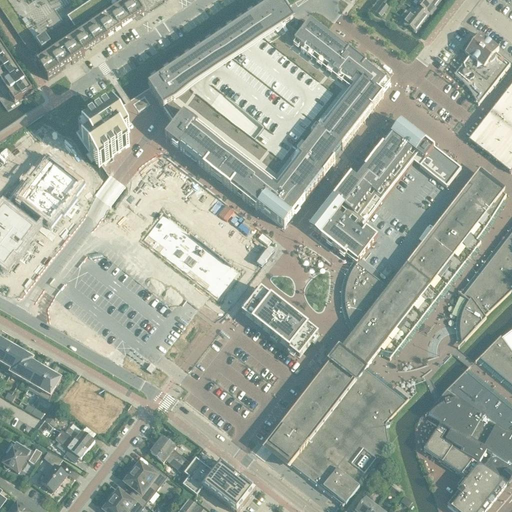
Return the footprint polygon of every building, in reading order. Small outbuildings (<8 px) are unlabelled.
[(0,0),(0,9),(48,82),(61,73),(63,72),(66,69),(72,66),(77,62),(85,57),(145,17),(142,12),(134,1),(127,6),(123,0),(0,0)] [(429,17),(436,9),(423,0),(411,0),(414,2),(412,4),(417,8),(429,17)] [(423,0),(436,9),(442,1),(441,0),(423,0)] [(278,3),(145,90),(160,107),(179,117),(173,128),(184,134),(168,144),(282,232),(339,158),(391,89),(308,25),(299,38),(286,29),(293,25),(287,16),(278,3)] [(388,8),(383,5),(376,14),(381,18),(388,8)] [(417,8),(411,17),(404,25),(416,34),(429,17),(417,8)] [(456,75),(455,77),(460,81),(465,86),(469,91),(473,96),(476,102),(478,106),(478,107),(493,88),(504,74),(510,66),(509,66),(496,55),(499,51),(491,45),(486,41),(480,36),(476,41),(471,48),(465,55),(469,58),(469,59),(464,65),(456,75)] [(2,47),(0,48),(0,61),(8,56),(2,47)] [(8,56),(0,61),(0,74),(14,65),(8,56)] [(14,65),(0,74),(0,81),(3,86),(20,74),(14,65)] [(20,74),(3,86),(9,95),(26,83),(20,74)] [(26,83),(9,95),(15,104),(32,92),(26,83)] [(511,86),(490,115),(469,142),(490,158),(511,175),(511,173),(511,86)] [(113,109),(76,134),(99,169),(126,150),(119,140),(130,133),(113,109)] [(351,177),(310,227),(311,231),(352,263),(352,262),(357,257),(361,261),(376,242),(361,231),(384,204),(414,165),(447,190),(461,171),(401,124),(356,181),(351,177)] [(36,184),(21,203),(34,213),(43,220),(51,226),(61,212),(64,214),(65,213),(72,204),(69,202),(71,199),(80,188),(64,176),(66,175),(59,170),(58,171),(50,165),(43,174),(40,172),(32,181),(36,184)] [(283,426),(266,448),(291,467),(330,497),(342,507),(342,508),(343,508),(390,448),(389,447),(389,448),(385,426),(409,401),(408,401),(404,399),(400,397),(395,396),(365,372),(362,370),(376,352),(380,353),(382,353),(385,354),(388,355),(391,355),(394,356),(391,360),(389,361),(390,362),(391,360),(395,355),(478,248),(481,245),(480,244),(477,242),(484,232),(492,221),(499,210),(504,202),(506,198),(506,197),(490,185),(481,178),(477,183),(474,181),(469,188),(463,197),(462,197),(455,208),(454,207),(447,218),(445,217),(412,260),(404,269),(405,270),(389,291),(386,288),(352,262),(352,263),(356,266),(353,271),(350,276),(348,282),(346,288),(345,294),(345,300),(345,306),(345,312),(347,318),(349,323),(351,329),(354,334),(354,335),(355,336),(355,337),(356,337),(357,338),(343,355),(286,428),(283,426)] [(0,266),(5,270),(15,257),(17,259),(18,258),(25,249),(22,247),(24,245),(34,233),(25,225),(7,212),(4,209),(0,214),(0,266)] [(163,214),(143,241),(218,299),(238,273),(163,214)] [(459,295),(458,296),(459,297),(469,304),(460,324),(460,335),(462,345),(459,349),(458,350),(459,349),(486,320),(485,318),(511,292),(511,235),(463,298),(460,296),(459,295)] [(262,292),(243,316),(300,360),(319,335),(262,292)] [(511,331),(501,340),(509,351),(510,352),(511,354),(511,331)] [(494,373),(510,352),(509,351),(501,340),(500,339),(475,364),(476,365),(479,361),(494,373)] [(10,346),(4,342),(0,348),(0,367),(2,369),(14,348),(13,347),(12,349),(9,347),(10,346)] [(24,353),(14,348),(2,369),(11,374),(10,375),(11,376),(24,353)] [(504,381),(511,371),(511,354),(510,352),(494,373),(504,381)] [(30,357),(24,353),(11,376),(21,381),(33,361),(29,359),(30,357)] [(21,381),(31,387),(42,368),(35,364),(35,366),(32,364),(33,361),(21,381)] [(151,365),(146,372),(151,375),(156,369),(151,365)] [(52,374),(42,368),(31,387),(28,391),(38,397),(52,374)] [(52,374),(38,397),(48,403),(62,380),(55,376),(54,377),(51,376),(52,374)] [(466,374),(447,393),(462,403),(466,406),(482,387),(466,374)] [(492,396),(482,387),(466,406),(482,418),(491,407),(486,402),(492,396)] [(440,424),(439,426),(450,433),(445,442),(462,451),(460,454),(467,458),(478,464),(477,466),(478,466),(486,453),(508,467),(509,465),(511,467),(511,434),(511,435),(506,434),(501,431),(488,422),(482,418),(475,413),(466,406),(462,403),(447,393),(440,400),(441,401),(445,401),(445,404),(444,404),(445,406),(444,406),(441,408),(438,410),(437,410),(434,412),(431,415),(429,417),(440,424)] [(502,404),(492,396),(486,402),(491,407),(496,411),(502,404)] [(501,431),(506,434),(511,435),(511,433),(511,412),(502,404),(496,411),(491,407),(482,418),(488,422),(501,431)] [(53,430),(56,425),(48,419),(45,423),(53,430)] [(43,442),(53,430),(45,423),(35,435),(43,442)] [(67,436),(88,452),(94,443),(73,427),(66,436),(67,436)] [(439,430),(424,453),(469,480),(447,508),(452,511),(486,511),(506,487),(441,443),(445,434),(439,430)] [(67,436),(66,436),(61,442),(67,447),(65,449),(81,461),(88,452),(67,436)] [(163,438),(156,446),(185,469),(189,463),(174,451),(176,449),(163,438)] [(12,443),(4,455),(9,458),(4,466),(5,466),(4,467),(4,468),(4,469),(4,470),(5,470),(5,471),(6,472),(7,472),(8,472),(9,472),(10,472),(10,471),(11,471),(11,470),(19,475),(23,469),(24,470),(24,469),(23,468),(25,465),(27,466),(27,465),(25,465),(27,462),(29,463),(34,454),(26,449),(25,451),(12,443)] [(185,469),(156,446),(150,454),(163,464),(166,461),(181,474),(185,469)] [(34,454),(29,463),(34,467),(42,455),(36,451),(36,452),(34,454)] [(508,467),(486,453),(478,466),(506,485),(507,486),(506,487),(508,487),(511,481),(511,467),(509,465),(508,467)] [(57,470),(63,462),(48,455),(44,461),(50,465),(37,482),(42,486),(54,495),(67,478),(57,470)] [(189,479),(183,487),(197,497),(203,489),(232,511),(239,511),(256,491),(242,480),(242,479),(236,474),(235,475),(221,464),(214,474),(196,460),(184,475),(189,479)] [(135,469),(131,474),(156,493),(167,480),(153,469),(149,473),(140,466),(136,470),(135,469)] [(156,493),(131,474),(128,479),(129,480),(125,485),(135,492),(131,496),(145,507),(156,493)] [(390,487),(382,481),(378,485),(386,491),(390,487)] [(400,495),(392,488),(388,493),(396,499),(400,495)] [(141,511),(145,507),(131,496),(128,500),(119,493),(115,498),(113,497),(110,501),(123,511),(141,511)] [(409,509),(412,504),(404,498),(401,503),(409,509)] [(373,511),(377,508),(366,500),(357,511),(373,511)] [(123,511),(110,501),(106,506),(108,507),(104,511),(103,511),(123,511)]
